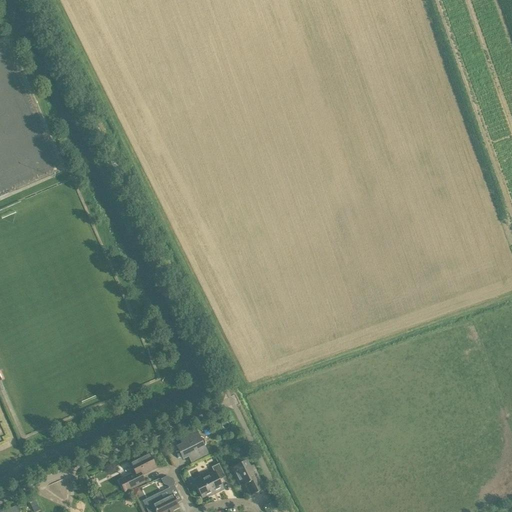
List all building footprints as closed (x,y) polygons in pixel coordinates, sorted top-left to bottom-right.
[(201,438),(199,437),(196,431),(180,439),(183,444),(177,447),(182,457),(187,454),(191,461),(207,453),(204,447),(205,445),(205,443),(203,439),(201,438)] [(148,456),(148,455),(130,463),(134,471),(133,474),(125,478),(130,489),(145,482),(141,475),(156,468),(151,457),(148,456)] [(245,484),(251,495),(264,489),(253,467),(250,468),(246,462),(232,469),(241,486),(242,486),(242,485),(245,484)] [(211,468),(214,473),(194,483),(202,498),(215,491),(216,493),(223,490),(218,480),(225,477),(218,464),(211,468)] [(168,488),(172,495),(159,501),(156,496),(144,502),(148,511),(172,511),(179,508),(176,502),(181,499),(174,485),(168,488)] [(91,495),(96,505),(102,502),(97,492),(91,495)] [(35,496),(29,499),(35,511),(37,511),(41,510),(35,496)]
